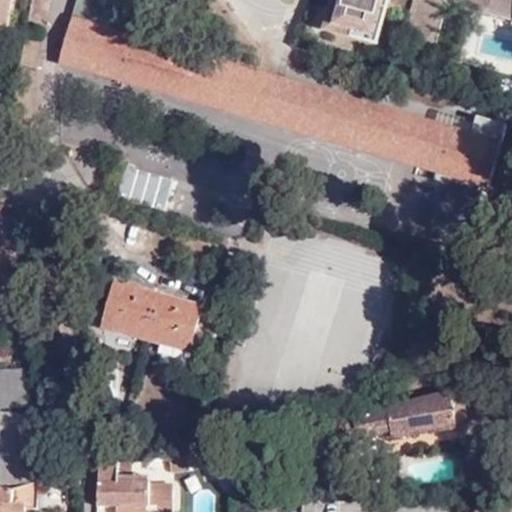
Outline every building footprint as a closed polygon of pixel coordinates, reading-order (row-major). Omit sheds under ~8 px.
[(0,0),(0,26),(7,27),(12,0),(0,0)] [(87,3),(88,0),(75,0),(71,17),(97,25),(102,7),(87,3)] [(353,64),(393,76),(404,34),(413,0),(378,0),(371,25),(365,24),(353,64)] [(413,0),(404,34),(434,41),(444,1),(444,0),(413,0)] [(511,0),(461,0),(460,5),(511,17),(511,0)] [(137,18),(102,7),(97,25),(71,17),(58,62),(488,189),(507,127),(477,118),(471,134),(132,36),(137,18)] [(119,196),(165,210),(173,181),(128,168),(119,196)] [(0,203),(0,215),(2,216),(4,247),(20,247),(18,206),(0,203)] [(99,327),(188,353),(200,312),(111,284),(99,327)] [(0,412),(29,415),(26,371),(0,371),(0,412)] [(244,447),(244,456),(289,445),(291,455),(311,451),(312,459),(352,449),(350,440),(392,432),(393,439),(458,428),(456,423),(465,421),(467,417),(462,392),(425,398),(363,414),(244,447)] [(490,423),(490,402),(475,402),(475,423),(490,423)] [(29,415),(0,412),(0,482),(32,483),(29,415)] [(216,479),(243,481),(244,456),(244,447),(217,450),(216,479)] [(293,463),(312,459),(311,451),(291,455),(293,463)] [(189,454),(171,456),(170,470),(188,471),(189,454)] [(172,511),(172,492),(149,492),(149,484),(149,476),(130,476),(130,461),(99,465),(97,506),(116,506),(115,511),(172,511)] [(84,468),(59,475),(60,481),(65,485),(84,481),(84,468)] [(40,480),(32,483),(25,489),(0,488),(0,511),(24,511),(25,509),(39,509),(40,480)] [(172,492),(172,484),(149,484),(149,492),(172,492)]
